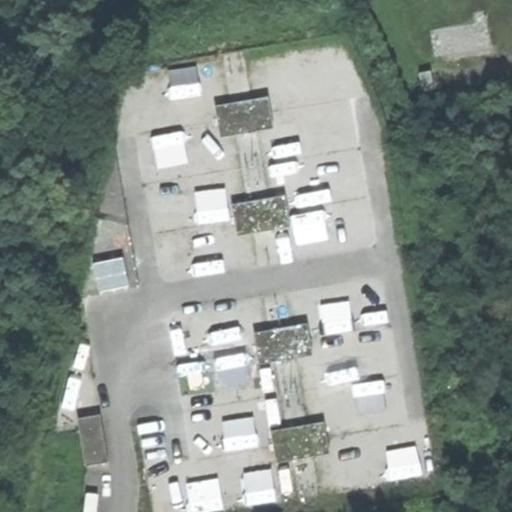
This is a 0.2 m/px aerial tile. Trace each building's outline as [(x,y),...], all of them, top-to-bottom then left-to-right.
[(311,76),(304,49),(277,56),(283,82),(311,76)] [(269,95),(254,97),(255,102),(260,101),(262,109),(271,108),(269,95)] [(237,128),(238,133),(260,129),(259,123),(264,122),(263,116),(272,115),(271,108),(262,109),(260,101),(255,102),(254,97),(231,101),(232,106),(228,107),(229,114),(217,116),(219,124),(230,122),(232,129),(237,128)] [(215,104),(217,116),(229,114),(228,107),(232,106),(231,101),(215,104)] [(274,127),(272,115),(263,116),(264,122),(259,123),(260,129),(274,127)] [(221,136),(238,133),(237,128),(232,129),(230,122),(219,124),(221,136)] [(286,193),(271,196),(272,200),(277,200),(278,208),(288,206),(286,193)] [(254,227),(255,232),(276,228),(275,222),(281,221),(280,215),(289,213),(288,206),(278,208),(277,200),(272,200),(271,196),(248,199),(249,205),(244,205),(246,213),(234,214),(235,222),(247,220),(248,228),(254,227)] [(232,202),(234,214),(246,213),(244,205),(249,205),(248,199),(232,202)] [(291,225),(289,213),(280,215),(281,221),(275,222),(276,228),(291,225)] [(237,234),(255,232),(254,227),(248,228),(247,220),(235,222),(237,234)] [(97,289),(130,286),(127,256),(94,260),(97,289)] [(307,321),(292,324),(293,329),(299,328),(300,336),(309,335),(307,321)] [(275,355),(276,360),(298,356),(297,350),(303,349),(302,343),(311,342),(309,335),(300,336),(299,328),(293,329),(292,324),(270,328),(271,333),(266,334),(267,341),(256,343),(257,351),(269,349),(270,356),(275,355)] [(254,330),(256,343),(267,341),(266,334),(271,333),(270,328),(254,330)] [(313,354),(311,342),(302,343),(303,349),(297,350),(298,356),(313,354)] [(259,363),(276,360),(275,355),(270,356),(269,349),(257,351),(259,363)] [(339,427),(369,424),(366,394),(336,397),(339,427)] [(86,464),(111,460),(102,411),(90,413),(92,425),(79,427),(86,464)] [(77,415),(79,427),(92,425),(90,413),(77,415)] [(232,418),(236,448),(266,444),(263,415),(232,418)] [(324,419),(309,422),(310,427),(315,426),(317,434),(326,432),(324,419)] [(292,453),(293,458),(315,454),(314,448),(319,447),(318,441),(327,440),(326,432),(317,434),(315,426),(310,427),(309,422),(287,426),(288,431),(283,432),(284,439),(273,441),(274,449),(286,447),(287,454),(292,453)] [(271,428),(273,441),(284,439),(283,432),(288,431),(287,426),(271,428)] [(329,452),(327,440),(318,441),(319,447),(314,448),(315,454),(329,452)] [(391,445),(364,447),(367,478),(394,475),(391,445)] [(276,461),(293,458),(292,453),(287,454),(286,447),(274,449),(276,461)]
